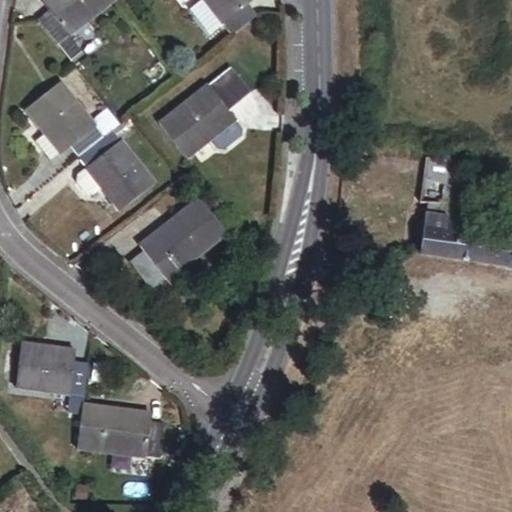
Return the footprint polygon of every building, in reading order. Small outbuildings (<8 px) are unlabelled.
[(71,37),(117,0),(45,0),(42,3),(50,12),(39,21),(60,46),(71,37)] [(225,25),(206,0),(193,10),(212,35),(225,25)] [(256,0),(205,0),(206,0),(225,25),(234,36),(259,16),(260,16),(251,5),(256,0)] [(84,53),(71,37),(60,46),(73,62),(84,53)] [(251,94),(232,70),(161,124),(187,158),(212,140),(219,149),(226,150),(243,136),(244,130),(230,110),(251,94)] [(114,131),(119,126),(105,109),(90,122),(61,86),(28,113),(46,135),(62,155),(71,148),(79,159),(114,131)] [(121,140),(131,131),(124,122),(119,126),(114,131),(121,140)] [(121,140),(114,131),(79,159),(89,171),(106,191),(124,213),(158,185),(121,140)] [(62,155),(46,135),(38,141),(54,161),(62,155)] [(436,203),(441,162),(414,160),(409,203),(420,203),(436,203)] [(106,191),(89,171),(80,179),(97,199),(106,191)] [(177,273),(226,236),(201,201),(140,246),(144,252),(129,263),(150,291),(165,280),(172,288),(183,280),(177,273)] [(447,260),(455,225),(449,223),(454,204),(436,203),(420,203),(409,254),(447,260)] [(499,272),(508,233),(456,221),(455,225),(447,260),(499,272)] [(85,397),(89,365),(75,363),(77,352),(21,345),(16,388),(85,397)] [(158,461),(162,427),(151,425),(152,416),(84,407),(78,451),(158,461)]
